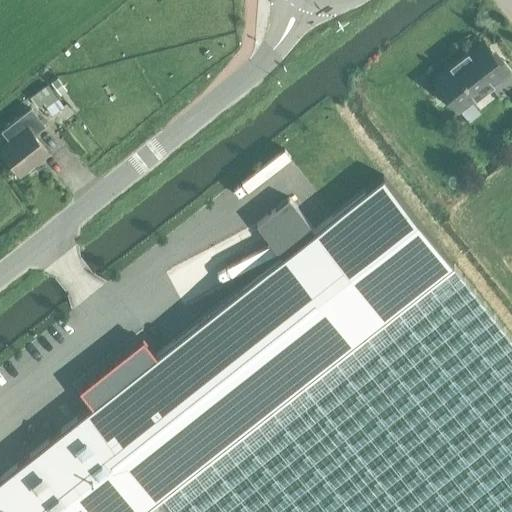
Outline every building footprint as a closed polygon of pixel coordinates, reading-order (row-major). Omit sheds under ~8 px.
[(511,70),(503,59),(499,62),(482,42),(436,80),(460,110),(491,84),(499,93),(511,82),(511,70)] [(57,76),(50,81),(61,95),(67,89),(57,76)] [(64,106),(48,84),(36,93),(52,115),(64,106)] [(8,139),(0,145),(0,146),(21,173),(48,152),(34,134),(46,124),(31,107),(1,129),(8,139)] [(92,403),(0,476),(0,511),(138,511),(454,263),(383,174),(314,229),(288,197),(256,222),(281,254),(155,354),(143,338),(80,388),(92,403)] [(138,511),(511,511),(511,337),(454,263),(138,511)]
